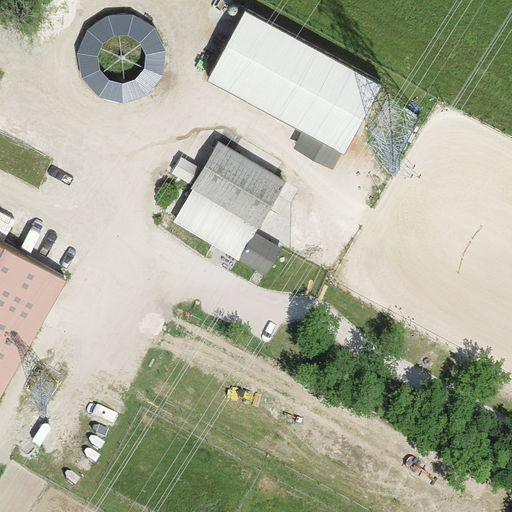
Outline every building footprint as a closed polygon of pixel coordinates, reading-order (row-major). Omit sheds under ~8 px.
[(111,42),(86,46),(95,98),(169,85),(157,12),(108,21),(111,42)] [(256,14),(218,81),(321,138),(337,148),(348,153),(386,86),(256,14)] [(329,163),(337,148),(321,138),(313,154),(329,163)] [(202,190),(188,214),(240,245),(252,224),(262,229),(289,186),(225,146),(199,188),(202,190)] [(182,224),(242,261),(255,240),(262,229),(252,224),(240,245),(188,214),(182,224)] [(0,240),(0,397),(67,278),(0,240)] [(259,271),(272,250),(255,240),(242,261),(259,271)] [(280,256),(272,250),(259,271),(267,276),(280,256)]
